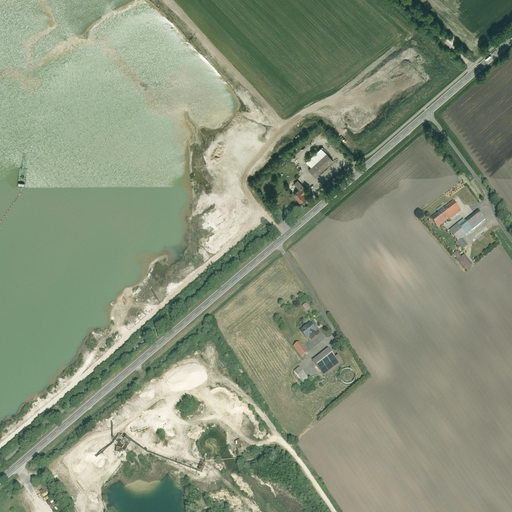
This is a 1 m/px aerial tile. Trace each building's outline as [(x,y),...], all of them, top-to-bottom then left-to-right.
[(309,170),(317,178),(334,162),(321,148),(306,162),(312,168),(309,170)] [(292,171),(296,177),(301,172),(296,167),(292,171)] [(296,178),(292,182),(299,190),(303,186),(296,178)] [(294,197),(301,204),(307,197),(306,196),(309,194),(303,188),(294,197)] [(431,217),(438,228),(461,213),(454,202),(431,217)] [(464,220),(449,230),(463,249),(468,245),(463,239),(486,222),(478,212),(465,222),(464,220)] [(465,256),(459,262),(467,271),(473,266),(465,256)] [(310,339),(312,341),(319,335),(323,333),(313,321),(300,331),(308,340),(310,339)] [(294,347),(303,358),(308,353),(299,342),(294,347)] [(338,356),(336,358),(329,350),(313,363),(325,376),(326,378),(344,363),(338,356)] [(304,385),(310,380),(300,368),(294,373),(304,385)] [(344,371),(342,373),(341,376),(341,380),(342,382),(344,384),(348,385),(351,384),(353,382),(355,380),(356,378),(355,374),(354,372),(352,371),(349,370),(346,370),(344,371)]
